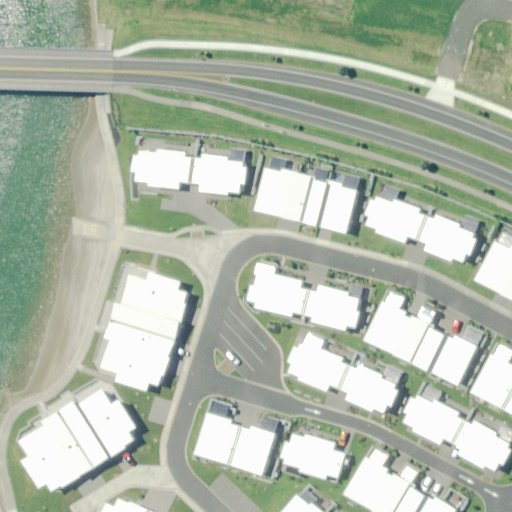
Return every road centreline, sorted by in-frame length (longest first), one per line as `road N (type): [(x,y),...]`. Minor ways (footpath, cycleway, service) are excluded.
road 1 (residential): [(511,329),(413,279),(289,246),(250,247),(232,258),(194,378)]
road 2 (secondary): [(511,184),(407,141),(160,70)]
road 3 (secondary): [(160,70),(258,72),(326,84),(511,147)]
road 4 (residential): [(194,378),(380,432),(508,502)]
road 5 (secondary): [(0,68),(160,70)]
